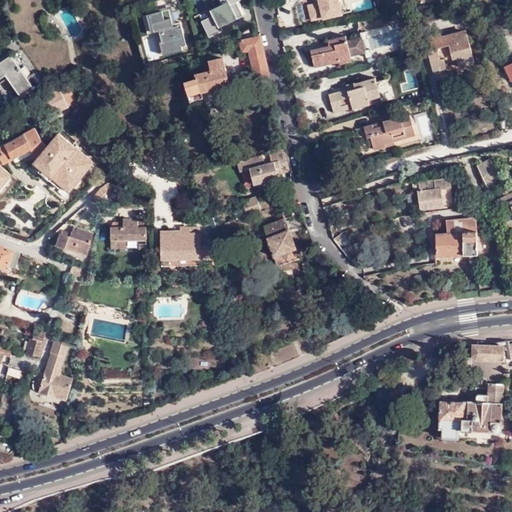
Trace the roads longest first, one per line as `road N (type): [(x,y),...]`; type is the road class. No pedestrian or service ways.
road 1 (secondary): [(0,490),(295,390),(423,333),(511,319)]
road 2 (secondary): [(511,304),(417,320),(255,390),(0,475)]
road 3 (residential): [(264,0),(322,241),(353,275),(391,299)]
road 4 (residential): [(0,239),(64,270),(39,368)]
road 5 (unknown): [(383,37),(511,15)]
